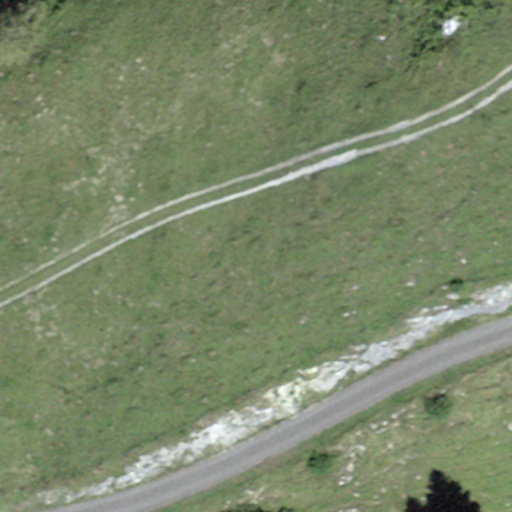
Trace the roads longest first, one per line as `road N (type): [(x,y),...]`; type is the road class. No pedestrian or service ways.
road 1 (track): [(0,309),(168,220),(374,155),(511,99)]
road 2 (track): [(122,511),(205,490),(435,368),(511,340)]
